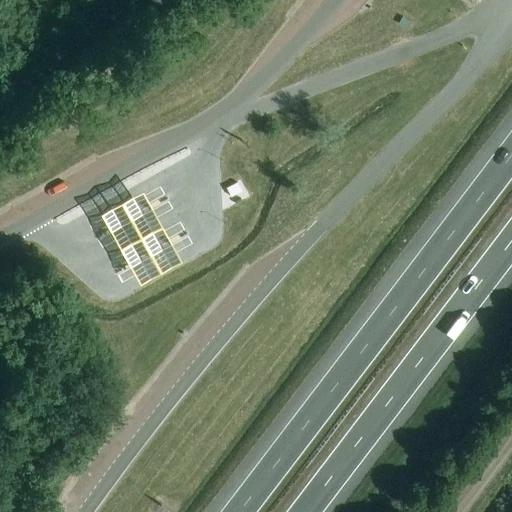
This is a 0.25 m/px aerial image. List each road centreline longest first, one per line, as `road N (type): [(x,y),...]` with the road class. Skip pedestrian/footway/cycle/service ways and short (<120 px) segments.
road 1 (motorway): [(511,153),(238,511)]
road 2 (motorway): [(307,511),(511,243)]
